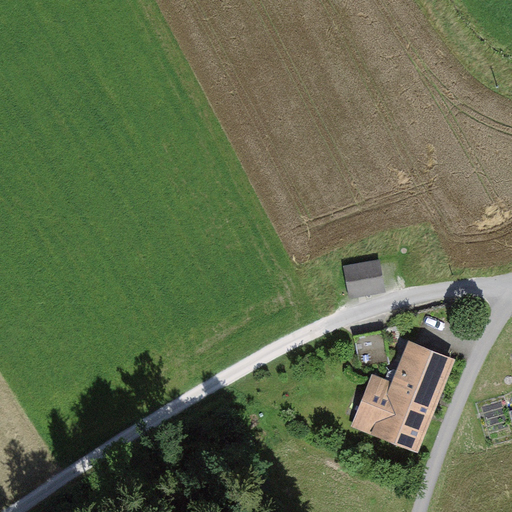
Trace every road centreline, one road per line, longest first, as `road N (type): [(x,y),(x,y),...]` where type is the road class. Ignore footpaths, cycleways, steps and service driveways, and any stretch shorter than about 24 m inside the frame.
road 1 (track): [(509,290),(441,291),(332,322),(0,510)]
road 2 (unclassified): [(511,289),(419,511)]
